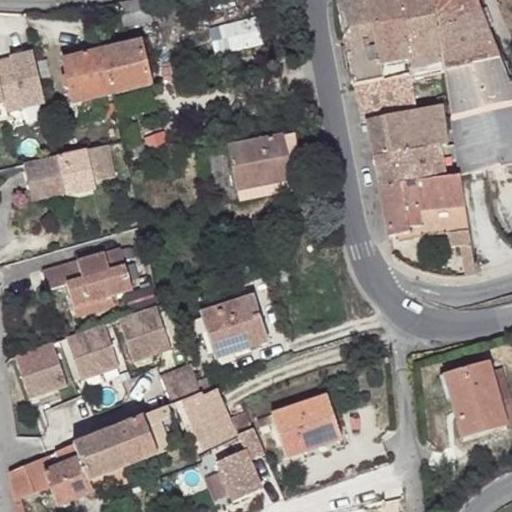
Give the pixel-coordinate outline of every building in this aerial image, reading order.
[(151,22),(146,0),(129,0),(119,2),(124,29),(151,22)] [(365,0),(336,0),(353,86),(356,85),(382,80),(365,0)] [(429,0),(395,0),(410,74),(382,80),(356,85),(357,91),(410,79),(443,71),(429,0)] [(395,0),(365,0),(382,80),(410,74),(395,0)] [(429,0),(443,71),(444,71),(451,117),(511,102),(511,89),(509,83),(498,57),(489,34),(480,11),(475,0),(429,0)] [(210,25),(214,52),(261,45),(257,18),(210,25)] [(151,86),(141,41),(102,51),(113,95),(151,86)] [(0,52),(0,103),(5,102),(8,114),(45,105),(31,45),(0,52)] [(113,95),(102,51),(62,60),(73,105),(113,95)] [(410,79),(357,91),(364,122),(367,121),(416,111),(410,79)] [(511,102),(451,117),(459,176),(511,165),(511,102)] [(117,116),(115,103),(106,105),(109,118),(117,116)] [(416,111),(367,121),(374,157),(447,145),(441,106),(416,111)] [(150,136),(147,128),(138,130),(141,139),(150,136)] [(300,163),(295,135),(283,138),(288,166),(300,163)] [(283,138),(203,152),(215,208),(240,203),(238,192),(291,181),(283,138)] [(447,145),(374,157),(379,187),(452,177),(447,145)] [(108,146),(23,164),(28,187),(62,179),(65,193),(66,197),(95,189),(93,181),(115,176),(108,146)] [(452,177),(379,187),(389,237),(409,234),(410,237),(468,232),(459,176),(452,177)] [(65,193),(62,179),(28,187),(32,202),(65,193)] [(291,181),(238,192),(240,203),(294,192),(291,181)] [(132,291),(120,250),(42,273),(48,291),(67,285),(74,309),(112,297),(132,291)] [(475,276),(472,258),(462,259),(465,277),(475,276)] [(115,306),(112,297),(74,309),(76,317),(115,306)] [(267,343),(252,297),(218,308),(219,312),(202,317),(207,332),(216,360),(251,349),(267,343)] [(171,350),(156,307),(118,320),(133,363),(171,350)] [(200,313),(202,317),(219,312),(218,308),(200,313)] [(207,332),(202,317),(191,321),(196,336),(207,332)] [(119,368),(104,325),(66,339),(81,382),(119,368)] [(67,386),(52,344),(14,357),(29,399),(67,386)] [(251,349),(216,360),(218,365),(252,354),(251,349)] [(509,400),(500,369),(491,373),(488,363),(444,375),(463,439),(506,427),(499,402),(509,400)] [(200,393),(191,364),(160,377),(172,405),(200,393)] [(211,377),(198,382),(201,393),(203,396),(216,390),(211,377)] [(231,418),(217,389),(216,390),(203,396),(201,393),(176,404),(195,445),(234,425),(231,418)] [(327,397),(271,415),(286,458),(302,453),(341,440),(327,397)] [(511,425),(511,409),(509,400),(499,402),(506,427),(511,425)] [(183,446),(168,407),(109,431),(123,469),(183,446)] [(271,415),(268,407),(255,413),(257,420),(271,415)] [(252,427),(245,411),(231,418),(234,425),(195,445),(198,451),(201,453),(252,427)] [(123,469),(109,431),(8,473),(15,511),(24,511),(21,499),(34,495),(34,493),(50,487),(57,507),(93,493),(89,483),(123,469)] [(341,440),(302,453),(305,459),(344,446),(341,440)] [(243,449),(209,464),(227,504),(261,489),(243,449)] [(128,483),(123,469),(89,483),(93,493),(94,496),(128,483)]
